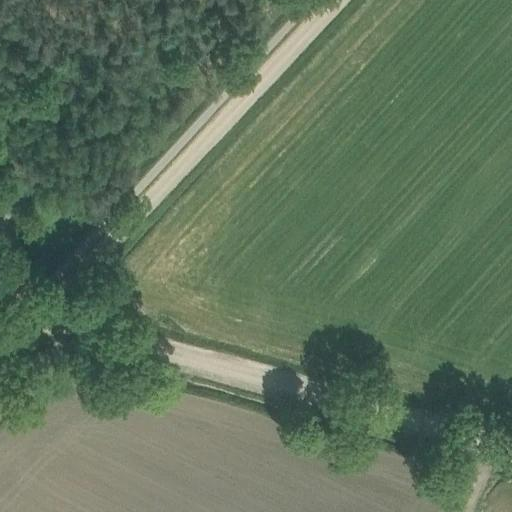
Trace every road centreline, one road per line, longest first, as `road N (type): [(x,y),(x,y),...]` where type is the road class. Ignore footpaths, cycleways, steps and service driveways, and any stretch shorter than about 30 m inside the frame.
road 1 (track): [(511,448),(44,315)]
road 2 (track): [(20,339),(334,0)]
